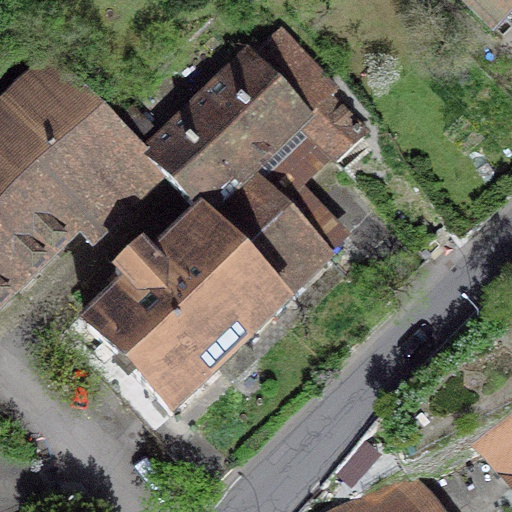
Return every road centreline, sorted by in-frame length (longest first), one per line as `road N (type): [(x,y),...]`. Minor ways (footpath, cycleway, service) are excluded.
road 1 (residential): [(244,511),(511,257)]
road 2 (track): [(0,370),(156,213)]
road 3 (residential): [(0,377),(141,511)]
